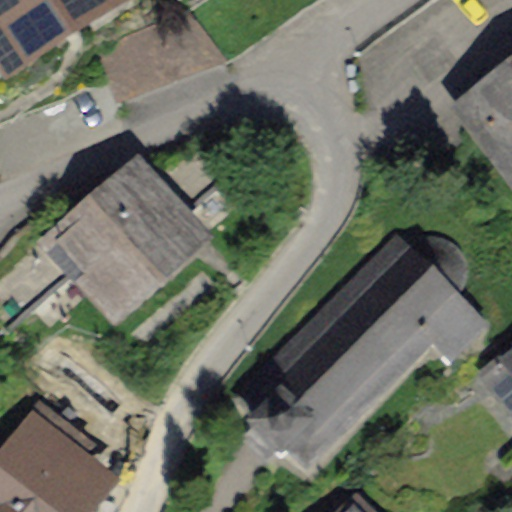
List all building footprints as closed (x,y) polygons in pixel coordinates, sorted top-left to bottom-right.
[(112,0),(0,0),(0,84),(121,15),(112,0)] [(101,57),(118,100),(222,61),(187,14),(125,36),(101,57)] [(511,83),(473,112),(511,165),(511,83)] [(142,191),(37,269),(95,346),(200,268),(142,191)] [(404,244),(398,239),(393,245),(394,245),(363,276),(362,276),(357,281),(358,282),(332,309),(331,308),(325,313),(326,314),(300,341),(299,340),(293,345),(294,346),(268,372),(262,377),(263,378),(245,396),(245,395),(239,400),(245,406),(246,404),(258,416),(247,427),(252,433),(254,430),(276,452),(274,454),(280,459),(290,448),(303,461),(301,462),(307,467),(313,462),(311,460),(328,443),(330,444),(335,439),(334,438),(360,411),(362,413),(367,407),(365,406),(392,379),(393,380),(399,375),(397,373),(424,347),(425,348),(430,343),(443,356),(442,358),(448,364),(455,358),(453,356),(479,329),(481,331),(487,325),(481,319),(479,320),(452,294),(455,290),(458,286),(459,282),(460,278),(461,273),(460,268),(459,264),(457,260),(455,256),(452,252),(448,249),(443,246),(438,245),(433,244),(428,244),(424,245),(419,247),(414,249),(411,253),(403,245),(404,244)] [(511,358),(478,386),(511,427),(511,358)] [(93,448),(40,404),(0,453),(0,511),(76,511),(97,487),(75,469),(93,448)]
